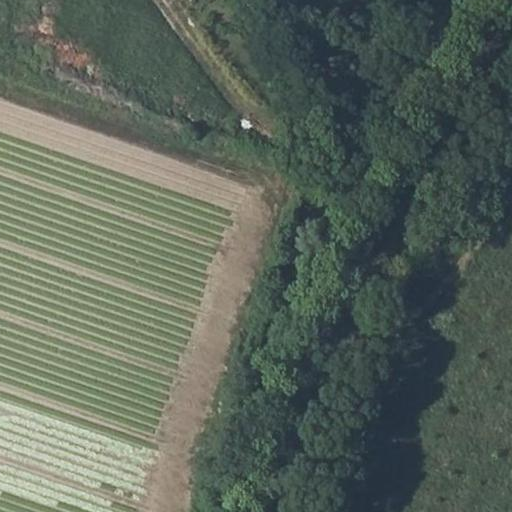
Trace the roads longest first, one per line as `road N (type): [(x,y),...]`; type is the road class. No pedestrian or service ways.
road 1 (unclassified): [(500,0),(411,131),(348,264),(264,511)]
road 2 (track): [(158,0),(191,56),(239,107),(273,127)]
